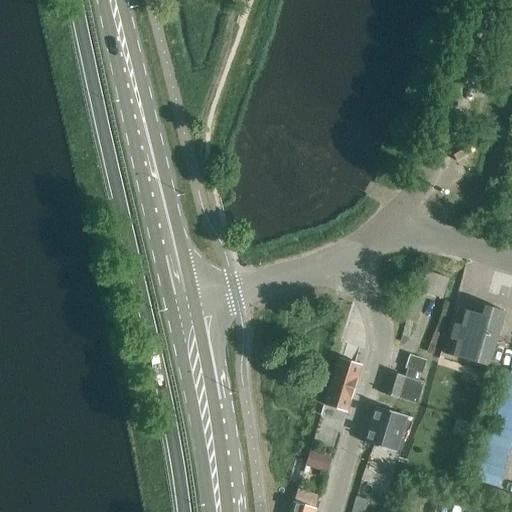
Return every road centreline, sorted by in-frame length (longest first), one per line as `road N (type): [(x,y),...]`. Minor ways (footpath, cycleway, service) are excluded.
road 1 (primary): [(186,298),(113,0)]
road 2 (residential): [(329,511),(378,355),(374,307),(347,254)]
road 3 (unclassified): [(391,226),(434,172),(486,0)]
road 4 (primary): [(217,511),(186,298)]
road 5 (unclassified): [(186,298),(235,292),(347,254)]
road 6 (residential): [(391,226),(511,263)]
